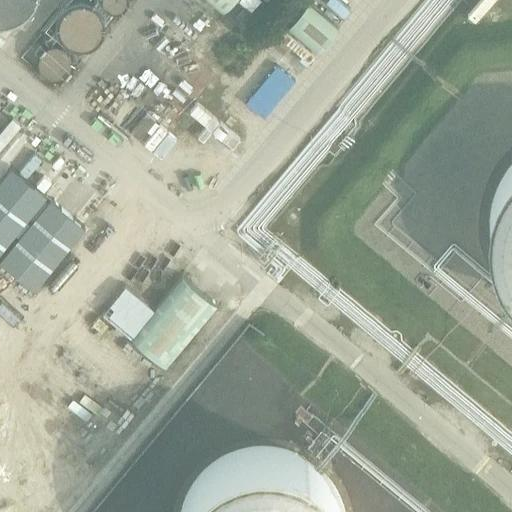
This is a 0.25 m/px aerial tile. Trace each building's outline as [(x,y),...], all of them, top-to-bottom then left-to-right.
[(0,0),(0,14),(27,16),(27,0),(0,0)] [(179,0),(134,60),(165,84),(216,17),(193,0),(179,0)] [(235,0),(202,0),(221,17),(235,0)] [(479,0),(470,12),(477,18),(491,0),(479,0)] [(110,23),(109,16),(105,10),(100,7),(93,5),(86,6),(79,9),(76,15),(74,21),(75,28),(76,31),(79,35),(83,38),(86,40),(91,41),(97,40),(102,38),(104,35),(108,29),(110,23)] [(318,54),(339,30),(308,5),(288,30),(318,54)] [(79,59),(79,58),(78,52),(74,46),(69,42),(62,40),(55,41),(49,45),(44,51),(43,58),(44,65),(48,71),(53,74),(56,75),(60,76),(66,75),(73,72),(77,66),(78,63),(79,59)] [(268,108),(291,80),(272,66),(280,55),(268,45),(252,65),(255,67),(240,85),(268,108)] [(127,126),(158,90),(127,65),(97,101),(127,126)] [(97,119),(106,110),(89,94),(81,103),(97,119)] [(511,135),(506,139),(483,165),(468,205),(471,247),(486,280),(511,305),(511,135)] [(9,167),(0,178),(0,251),(45,196),(9,167)] [(49,199),(0,259),(0,262),(34,290),(85,227),(49,199)] [(170,368),(220,307),(181,276),(154,310),(125,286),(102,313),(131,337),(170,368)] [(275,446),(263,446),(251,446),(239,449),(228,453),(218,458),(208,465),(200,474),(193,483),(187,493),(182,504),(180,511),(345,511),(343,504),(339,493),(333,483),(326,473),(317,465),(308,458),(297,453),(286,449),(275,446)]
